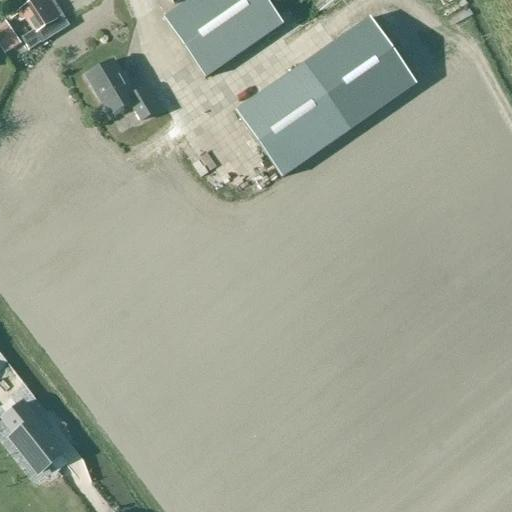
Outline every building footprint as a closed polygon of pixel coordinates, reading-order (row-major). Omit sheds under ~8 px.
[(42,44),(70,27),(53,0),(37,0),(20,10),(33,31),(22,38),(30,51),(42,44)] [(205,80),(283,26),(264,0),(192,0),(163,20),(205,80)] [(374,18),(304,65),(349,129),(417,83),(374,18)] [(6,22),(0,25),(0,44),(14,35),(6,22)] [(113,62),(86,78),(111,118),(131,107),(141,124),(158,114),(144,90),(134,95),(113,62)] [(350,131),(304,65),(235,113),(281,178),(350,131)] [(24,402),(1,414),(12,428),(5,433),(35,474),(62,458),(24,402)] [(71,511),(53,480),(33,492),(37,499),(14,511),(71,511)]
